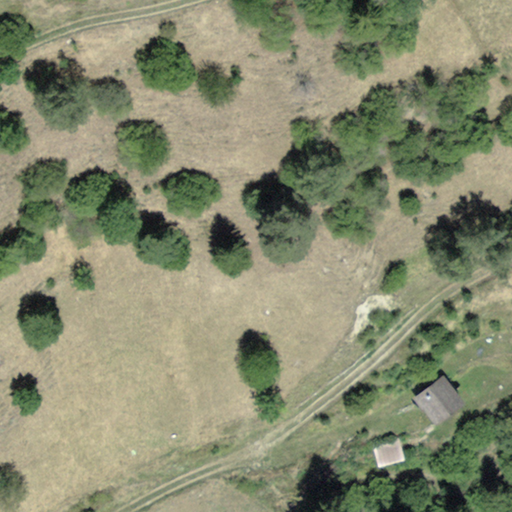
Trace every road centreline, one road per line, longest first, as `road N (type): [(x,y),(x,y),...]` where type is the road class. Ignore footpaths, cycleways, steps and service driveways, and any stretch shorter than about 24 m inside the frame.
road 1 (track): [(126,511),(240,457),(373,368),(458,289),(511,253)]
road 2 (track): [(0,63),(86,29),(213,0)]
